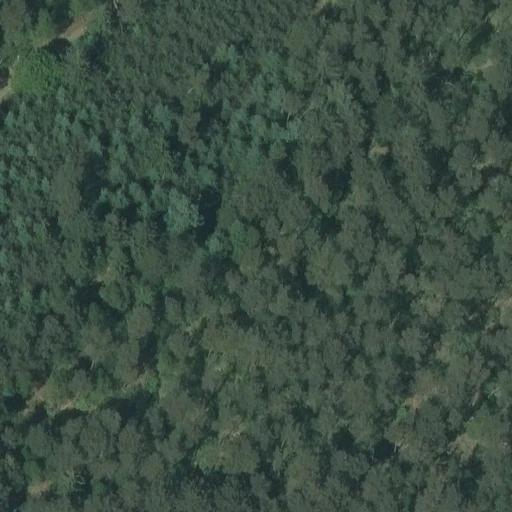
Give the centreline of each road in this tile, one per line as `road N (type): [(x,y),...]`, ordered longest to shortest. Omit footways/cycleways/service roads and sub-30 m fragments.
road 1 (track): [(289,511),(511,468)]
road 2 (track): [(0,95),(119,0)]
